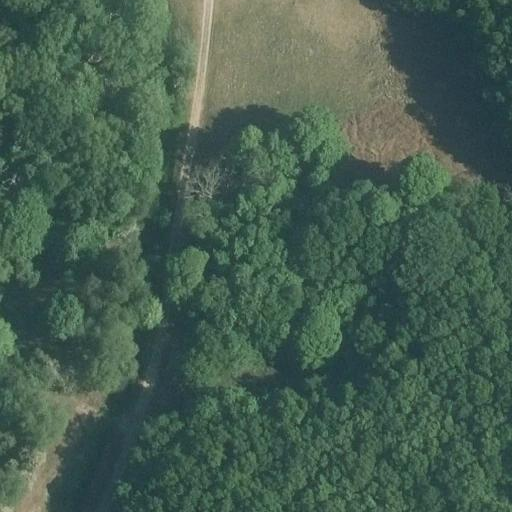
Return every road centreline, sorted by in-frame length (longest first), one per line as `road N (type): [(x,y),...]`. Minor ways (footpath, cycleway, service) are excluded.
road 1 (track): [(207,0),(159,335),(99,511)]
road 2 (track): [(305,511),(511,324)]
